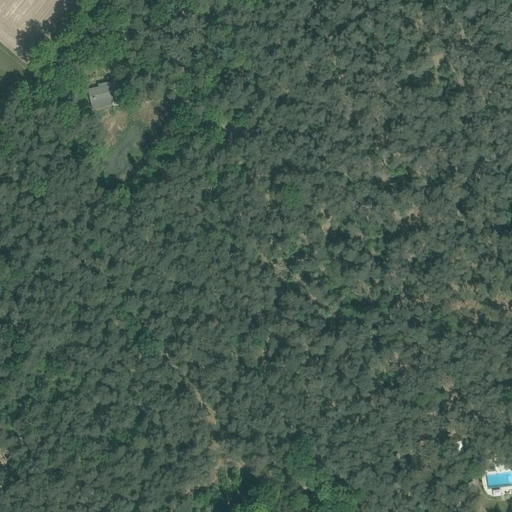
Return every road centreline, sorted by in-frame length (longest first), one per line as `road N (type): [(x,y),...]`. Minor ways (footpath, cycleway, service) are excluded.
road 1 (track): [(0,137),(188,370)]
road 2 (unclassified): [(0,124),(101,0)]
